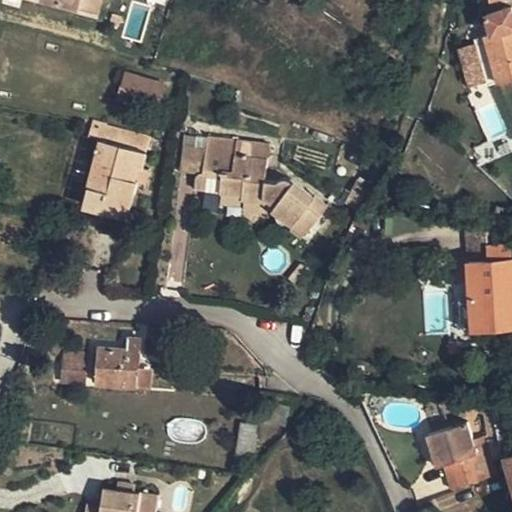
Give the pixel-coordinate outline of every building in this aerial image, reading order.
[(107,0),(76,0),(75,7),(104,15),(107,0)] [(511,7),(486,14),(491,34),(485,35),(496,81),(511,76),(511,7)] [(476,38),(488,83),(496,81),(485,35),(476,38)] [(476,43),(457,48),(468,89),(487,83),(476,43)] [(117,100),(159,106),(163,79),(121,72),(117,100)] [(89,136),(101,138),(147,151),(151,136),(93,120),(89,136)] [(249,155),(250,141),(209,137),(208,147),(205,172),(201,172),(197,178),(196,192),(263,202),(306,234),(328,206),(292,179),(287,178),(282,177),(277,182),(266,179),(269,158),(249,155)] [(147,151),(101,138),(84,205),(106,211),(108,202),(132,208),(139,180),(136,180),(139,167),(143,168),(147,151)] [(269,143),(250,141),(249,155),(269,158),(269,143)] [(205,172),(208,147),(192,145),(189,170),(201,172),(205,172)] [(151,170),(143,168),(139,167),(136,180),(139,180),(148,183),(151,170)] [(108,202),(106,211),(104,218),(128,224),(132,208),(108,202)] [(473,330),(511,327),(511,258),(469,261),(473,330)] [(98,383),(146,386),(147,367),(140,367),(141,338),(129,337),(129,348),(99,346),(99,354),(98,383)] [(87,352),(63,351),(61,383),(86,385),(87,352)] [(147,367),(146,386),(184,388),(185,369),(147,367)] [(265,423),(285,426),(288,407),(268,404),(265,423)] [(511,405),(503,404),(503,427),(511,426),(511,405)] [(454,487),(497,472),(490,450),(478,453),(468,421),(427,434),(437,466),(445,464),(454,487)] [(255,454),(258,425),(242,423),(235,470),(245,471),(248,453),(255,454)] [(118,490),(134,492),(135,483),(118,481),(118,490)] [(156,511),(159,495),(134,492),(118,490),(104,488),(102,507),(87,505),(85,511),(156,511)]
